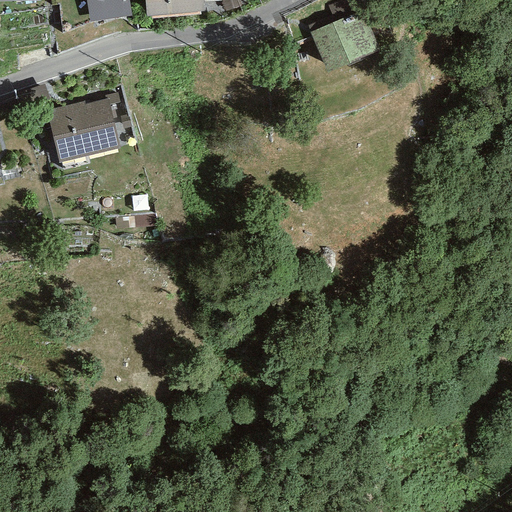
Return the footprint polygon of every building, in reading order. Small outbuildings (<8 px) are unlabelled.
[(131,21),(127,0),(65,0),(87,4),(90,28),(122,24),(131,21)] [(144,0),(147,25),(204,19),(202,0),(144,0)] [(306,28),(328,78),(377,56),(352,0),(346,0),(328,8),(332,17),(306,28)] [(49,103),(44,87),(17,96),(22,112),(49,103)] [(116,96),(46,113),(60,166),(119,152),(108,107),(118,105),(116,96)]
